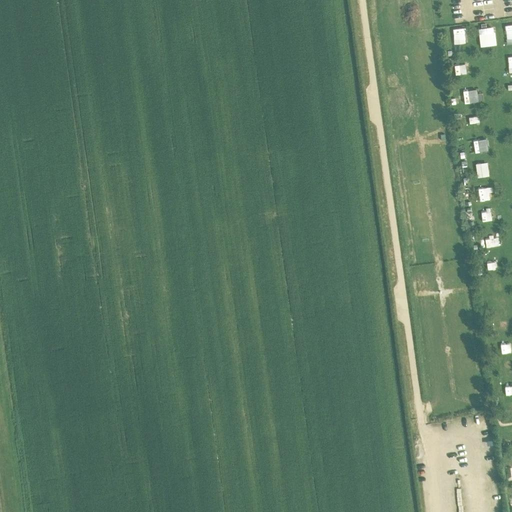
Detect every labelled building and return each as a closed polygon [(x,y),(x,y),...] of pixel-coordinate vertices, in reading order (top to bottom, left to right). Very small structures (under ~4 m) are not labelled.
[(494,26),(479,27),(481,46),(496,44),(494,26)] [(454,42),(466,42),(466,27),(454,28),(454,42)] [(471,73),(470,63),(455,63),(456,73),(471,73)] [(463,90),(465,103),(480,101),(478,88),(463,90)] [(474,139),(475,151),(488,151),(488,138),(474,139)] [(478,176),(489,175),(488,162),(477,162),(478,176)] [(497,219),(496,210),(482,210),(482,220),(497,219)] [(494,237),(485,239),(487,246),(496,244),(494,237)]
